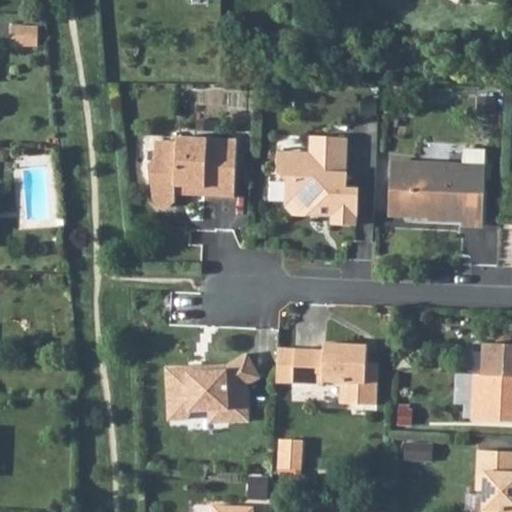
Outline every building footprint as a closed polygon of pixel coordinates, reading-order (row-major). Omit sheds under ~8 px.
[(15,31),(14,49),(41,51),(42,32),(15,31)] [(281,147),(311,149),(312,138),(281,136),(281,147)] [(181,148),(159,147),(158,166),(154,170),(158,208),(163,213),(175,213),(180,209),(180,201),(180,193),(190,193),(190,197),(209,198),(209,202),(239,203),(241,146),(181,143),(181,148)] [(350,148),(316,147),(315,159),(284,158),(283,177),(292,186),(292,210),(299,219),(318,219),(323,215),(323,212),(332,212),(331,220),(338,220),(337,229),(360,230),(361,195),(351,195),(352,179),(349,179),(350,148)] [(466,229),(487,230),(489,183),(469,183),(470,170),(395,167),(393,215),(408,216),(408,221),(432,222),(432,224),(466,225),(466,229)] [(489,171),(470,170),(469,183),(489,183),(489,171)] [(190,193),(180,193),(180,201),(209,202),(209,198),(190,197),(190,193)] [(511,347),(485,346),(484,377),(511,378),(511,347)] [(373,349),(329,347),(329,354),(300,353),(299,387),(329,388),(329,386),(346,386),(346,407),(382,409),(384,371),(372,371),(372,367),(373,349)] [(191,373),(168,375),(171,427),(189,426),(193,422),(193,418),(211,417),(231,416),(231,424),(252,423),(250,391),(263,385),(250,360),(230,371),(204,373),(205,378),(191,378),(191,373)] [(473,420),(475,377),(458,376),(456,406),(466,407),(466,420),(473,420)] [(511,378),(484,377),(475,377),(473,420),(473,423),(511,424),(511,378)] [(252,428),(252,423),(231,424),(231,416),(211,417),(212,430),(252,428)] [(300,441),(282,441),(281,471),(299,471),(300,441)] [(511,511),(511,454),(480,453),(478,493),(486,493),(484,511),(511,511)]
